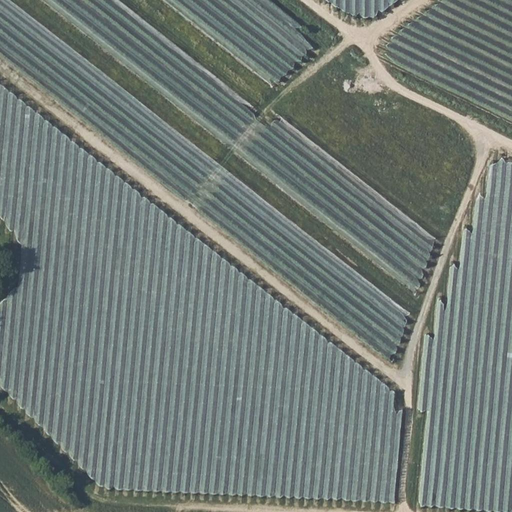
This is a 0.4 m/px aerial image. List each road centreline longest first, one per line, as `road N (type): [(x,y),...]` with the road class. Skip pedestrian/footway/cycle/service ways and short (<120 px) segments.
road 1 (track): [(398,511),(414,445),(398,385),(488,134)]
road 2 (track): [(356,35),(387,80),(511,145)]
road 3 (track): [(305,511),(178,505)]
road 4 (track): [(413,0),(356,35),(312,0)]
